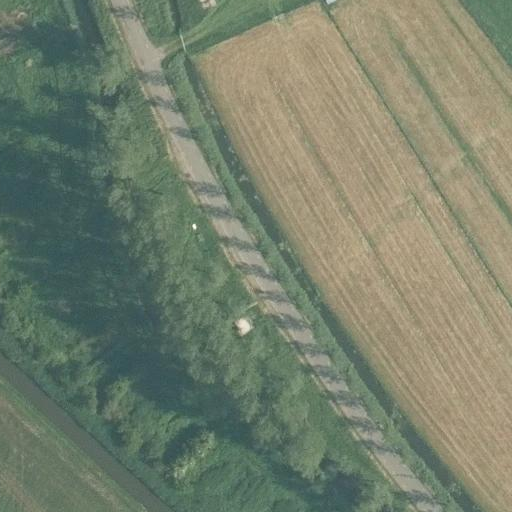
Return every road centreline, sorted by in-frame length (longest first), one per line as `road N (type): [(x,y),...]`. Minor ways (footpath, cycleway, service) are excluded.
road 1 (tertiary): [(438,511),(246,246),(124,0)]
road 2 (track): [(275,0),(149,53)]
